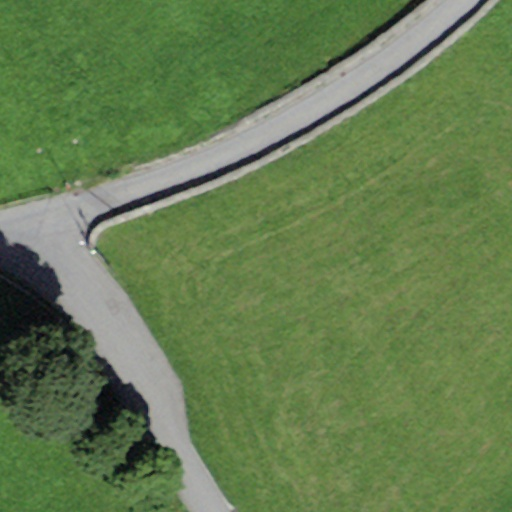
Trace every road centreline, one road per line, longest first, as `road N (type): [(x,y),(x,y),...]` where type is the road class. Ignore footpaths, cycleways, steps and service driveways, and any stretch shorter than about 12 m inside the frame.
road 1 (residential): [(31,222),(200,167),(308,109),(427,29),(456,0)]
road 2 (residential): [(31,222),(208,511)]
